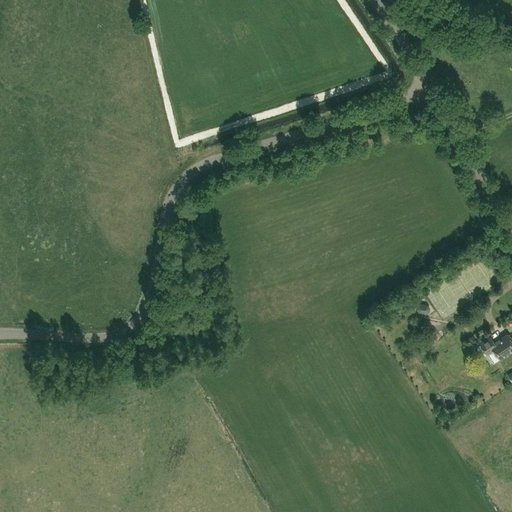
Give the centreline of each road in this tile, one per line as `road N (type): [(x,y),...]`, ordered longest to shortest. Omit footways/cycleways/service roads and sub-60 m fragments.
road 1 (unclassified): [(0,333),(96,338),(127,331),(149,294),(167,204),(188,175),(430,88)]
road 2 (track): [(188,175),(179,154),(169,152),(131,0)]
road 3 (unclassified): [(511,226),(430,88)]
